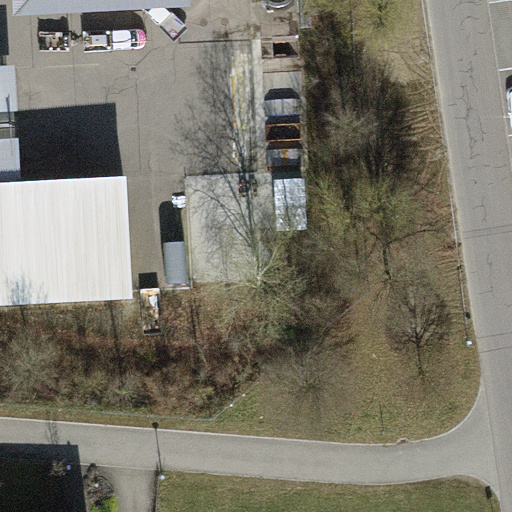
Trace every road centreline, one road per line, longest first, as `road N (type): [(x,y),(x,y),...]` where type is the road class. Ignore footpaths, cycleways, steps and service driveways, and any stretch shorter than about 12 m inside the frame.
road 1 (residential): [(0,439),(384,471),(511,446)]
road 2 (residential): [(511,349),(461,0)]
